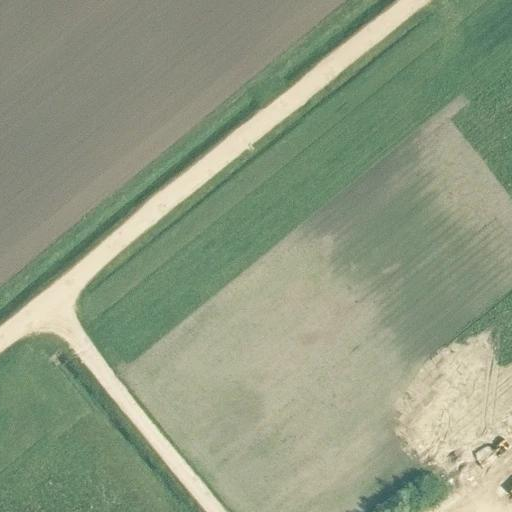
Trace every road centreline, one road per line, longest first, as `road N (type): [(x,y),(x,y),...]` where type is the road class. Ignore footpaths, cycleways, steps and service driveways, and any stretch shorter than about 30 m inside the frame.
road 1 (track): [(0,341),(418,0)]
road 2 (track): [(221,511),(46,304)]
